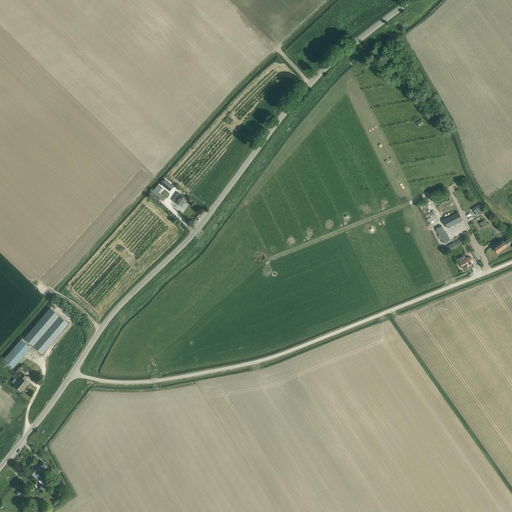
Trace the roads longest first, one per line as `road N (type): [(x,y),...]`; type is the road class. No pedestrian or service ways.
road 1 (unclassified): [(73,374),(113,312),(195,232),(311,84),(411,0)]
road 2 (unclassified): [(73,374),(152,382),(256,363),(511,263)]
